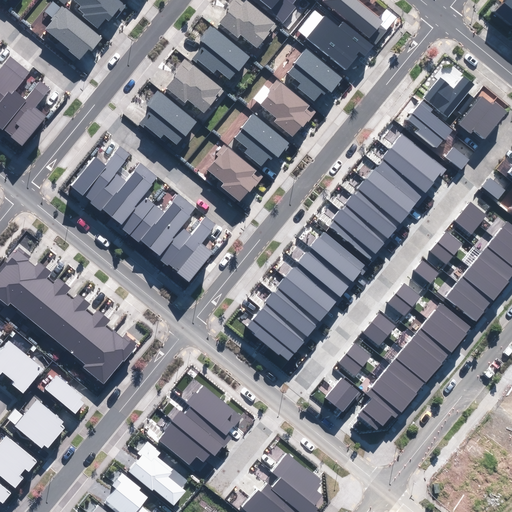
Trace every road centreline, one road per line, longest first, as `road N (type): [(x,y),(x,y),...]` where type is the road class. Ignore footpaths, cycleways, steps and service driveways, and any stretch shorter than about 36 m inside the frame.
road 1 (residential): [(283,405),(511,123)]
road 2 (residential): [(257,237),(442,15)]
road 3 (residential): [(38,511),(188,324)]
road 4 (residential): [(19,193),(188,324)]
road 5 (residential): [(91,106),(257,237)]
road 6 (tertiary): [(386,492),(511,337)]
road 7 (residential): [(91,106),(179,0)]
road 8 (residential): [(198,511),(283,405)]
road 9 (residential): [(283,405),(386,492)]
road 10 (residential): [(188,324),(283,405)]
